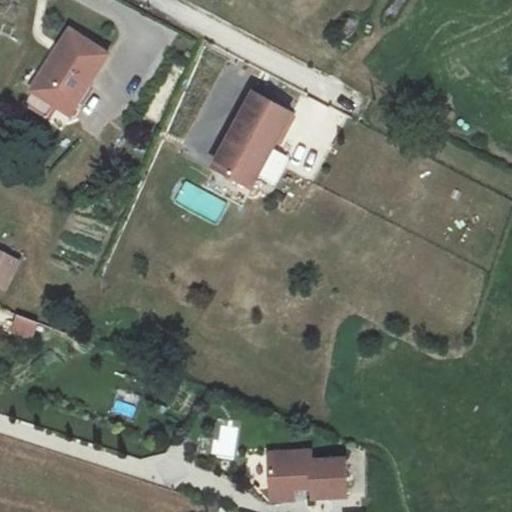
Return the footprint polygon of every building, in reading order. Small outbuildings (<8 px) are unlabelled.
[(67,27),(30,86),(70,111),(108,52),(67,27)] [(290,110),(252,91),(213,164),(251,184),(290,110)] [(0,251),(0,287),(4,290),(19,262),(0,251)] [(17,313),(11,332),(33,339),(39,320),(17,313)] [(310,450),(268,454),(272,499),(296,497),(296,487),(312,485),(313,494),(346,491),(343,456),(310,459),(310,450)]
